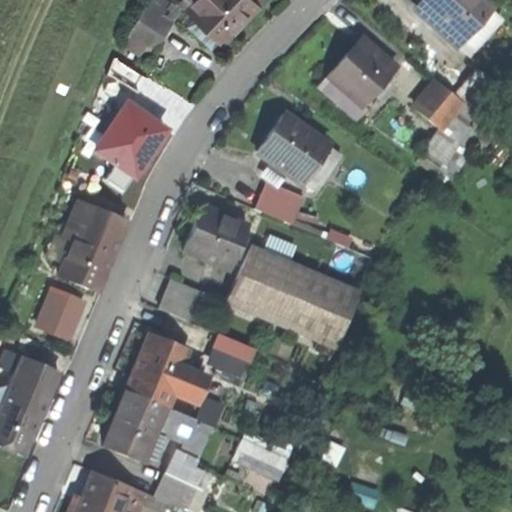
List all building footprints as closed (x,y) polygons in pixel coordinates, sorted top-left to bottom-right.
[(166,0),(146,0),(144,3),(160,12),(167,0),(166,0)] [(185,4),(183,6),(220,40),(256,1),(254,0),(198,0),(190,9),(185,4)] [(476,0),(421,0),(418,3),(436,19),(432,24),(457,47),(489,11),(476,0)] [(144,3),(128,29),(155,46),(171,19),(160,12),(144,3)] [(355,44),(327,76),(350,96),(355,90),(366,99),(360,106),(362,107),(395,69),(376,52),(371,58),(355,44)] [(452,96),(477,116),(477,117),(492,130),(504,116),(487,102),(499,89),(474,69),(452,96)] [(436,82),(413,109),(454,144),(477,117),(477,116),(452,96),(436,82)] [(130,94),(93,147),(138,178),(175,125),(130,94)] [(281,115),(255,152),(272,164),(270,166),(283,175),(285,173),(302,185),(328,148),(281,115)] [(91,159),(75,196),(89,202),(112,211),(127,174),(91,159)] [(264,181),(252,209),(289,225),(301,197),(264,181)] [(425,187),(416,200),(435,212),(443,199),(425,187)] [(89,202),(75,196),(60,233),(73,239),(74,238),(89,202)] [(89,202),(74,238),(110,253),(126,217),(112,211),(89,202)] [(387,202),(383,207),(393,213),(396,207),(387,202)] [(200,208),(182,252),(201,260),(201,258),(229,269),(246,227),(200,208)] [(331,225),(327,235),(351,245),(355,234),(331,225)] [(73,239),(57,277),(94,292),(110,253),(74,238),(73,239)] [(247,250),(226,301),(333,346),(355,295),(247,250)] [(52,280),(34,324),(73,340),(91,296),(52,280)] [(169,280),(157,309),(189,322),(200,293),(169,280)] [(219,330),(207,361),(245,376),(257,346),(219,330)] [(147,333),(124,391),(169,409),(176,391),(202,401),(205,394),(214,372),(197,365),(201,355),(173,343),(175,337),(160,331),(157,337),(147,333)] [(276,332),(270,350),(290,357),(296,339),(276,332)] [(10,382),(46,397),(56,372),(20,358),(10,382)] [(2,402),(38,417),(39,413),(46,397),(10,382),(2,402)] [(169,409),(124,391),(101,447),(139,462),(142,454),(155,459),(165,435),(185,443),(195,420),(169,409)] [(250,392),(242,410),(253,415),(260,397),(250,392)] [(226,402),(205,394),(202,401),(195,420),(215,428),(226,402)] [(30,435),(35,437),(44,415),(39,413),(38,417),(2,402),(0,407),(0,446),(22,456),(30,435)] [(248,428),(235,457),(274,475),(287,445),(248,428)] [(199,459),(174,449),(153,498),(171,505),(187,511),(198,511),(208,489),(203,487),(208,474),(195,468),(199,459)] [(229,466),(226,473),(240,478),(242,471),(229,466)] [(136,511),(144,494),(91,472),(82,494),(119,509),(117,511),(136,511)] [(82,494),(74,511),(117,511),(119,509),(82,494)] [(153,498),(144,494),(136,511),(168,511),(171,505),(153,498)] [(258,495),(253,508),(261,511),(266,511),(271,500),(258,495)]
